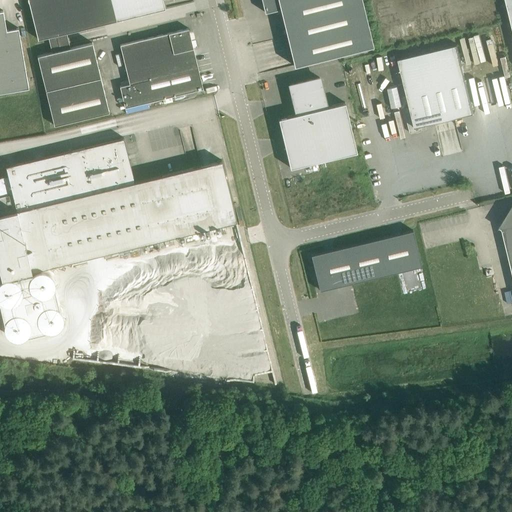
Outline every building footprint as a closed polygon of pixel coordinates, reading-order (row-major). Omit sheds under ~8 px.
[(28,0),(38,39),(49,36),(67,32),(165,8),(163,0),(28,0)] [(294,66),(304,63),(374,47),(362,0),(262,0),(265,12),(281,8),(294,66)] [(365,0),(376,47),(493,18),(488,0),(365,0)] [(0,92),(29,88),(18,28),(7,30),(3,10),(0,10),(0,92)] [(125,107),(203,88),(193,48),(197,47),(195,40),(192,40),(188,28),(120,45),(130,84),(120,86),(125,107)] [(49,36),(52,52),(70,47),(67,32),(49,36)] [(38,55),(46,90),(101,77),(93,42),(70,47),(52,52),(38,55)] [(473,112),(457,44),(398,59),(410,107),(404,108),(410,133),(426,129),(425,124),(473,112)] [(101,77),(46,90),(55,124),(109,111),(101,77)] [(327,106),(319,77),(290,84),(297,113),(279,118),(291,167),(357,151),(345,102),(327,106)] [(121,139),(6,167),(8,175),(0,177),(0,195),(12,192),(17,211),(0,214),(0,276),(231,221),(232,222),(237,221),(235,216),(234,216),(222,165),(223,165),(222,160),(217,161),(217,162),(135,182),(134,179),(133,179),(124,141),(125,141),(124,137),(121,138),(121,139)] [(504,219),(499,227),(500,228),(500,227),(503,229),(511,268),(511,206),(510,210),(510,211),(511,210),(511,215),(511,218),(505,220),(505,219),(504,219)] [(413,230),(311,254),(320,290),(421,265),(413,230)] [(250,354),(254,375),(278,369),(260,287),(235,293),(239,314),(217,319),(226,360),(250,354)]
